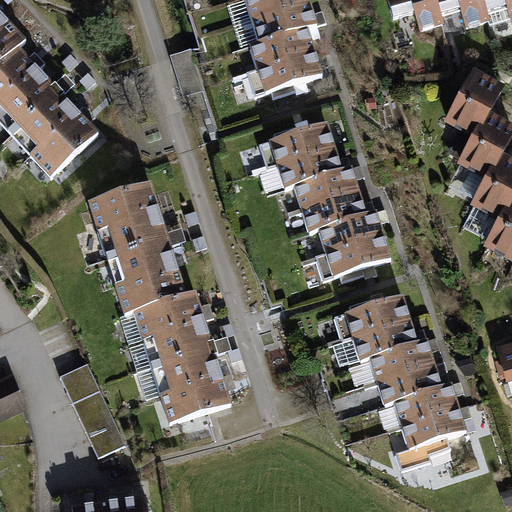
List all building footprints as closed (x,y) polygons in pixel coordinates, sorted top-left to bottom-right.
[(243,0),(260,46),(250,49),(267,97),(324,77),(308,32),(319,28),(309,0),(243,0)] [(511,0),(387,0),(391,12),(411,6),(419,36),(446,29),(440,8),(458,3),(466,32),(491,25),(485,4),(499,0),(504,0),(511,25),(511,0)] [(29,43),(0,12),(0,124),(53,181),(102,135),(22,49),(29,43)] [(507,88),(474,70),(445,124),(473,139),(458,167),(486,182),(472,208),(500,223),(485,251),(511,265),(511,160),(506,157),(511,145),(511,123),(493,114),(507,88)] [(343,172),(329,126),(270,144),(285,193),(295,190),(309,237),(320,233),(334,279),(392,262),(377,214),(368,217),(353,169),(343,172)] [(155,184),(90,204),(126,317),(136,314),(172,427),(235,407),(200,293),(191,296),(155,184)] [(418,345),(404,299),(345,317),(360,366),(370,363),(384,410),(395,407),(409,452),(467,435),(452,387),(443,390),(428,342),(418,345)] [(511,347),(498,352),(508,385),(511,383),(511,347)] [(90,366),(61,379),(100,461),(128,448),(90,366)] [(0,424),(29,411),(14,377),(0,382),(0,424)] [(151,511),(150,499),(74,510),(73,511),(151,511)]
